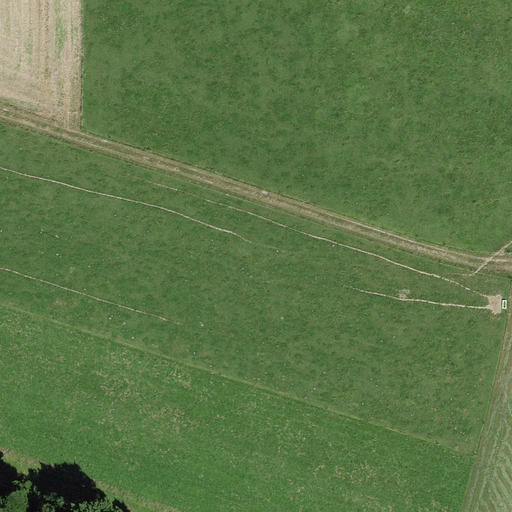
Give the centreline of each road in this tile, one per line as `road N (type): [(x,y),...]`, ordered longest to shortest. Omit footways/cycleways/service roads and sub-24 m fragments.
road 1 (track): [(511,262),(444,253),(0,116)]
road 2 (track): [(465,511),(511,341)]
